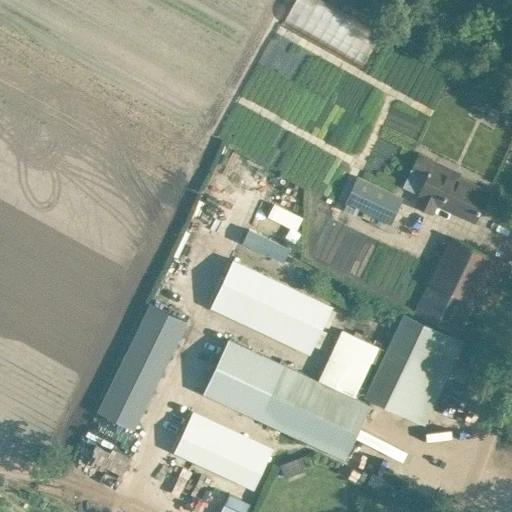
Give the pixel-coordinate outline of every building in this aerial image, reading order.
[(392,43),(346,17),(332,40),(379,67),(392,43)] [(396,74),(390,86),(422,105),(429,93),(396,74)] [(484,103),(466,116),(474,127),(478,124),(481,127),(484,128),(490,123),(490,119),(488,116),(492,113),(484,103)] [(419,195),(420,196),(416,205),(432,212),(436,203),(474,221),(488,191),(449,173),(451,169),(419,155),(413,170),(428,176),(419,195)] [(345,203),(390,224),(402,198),(357,177),(345,203)] [(417,253),(427,233),(418,229),(408,248),(417,253)] [(429,282),(414,312),(458,333),(473,303),(491,311),(511,267),(511,265),(451,237),(430,282),(429,282)] [(344,308),(246,261),(226,302),(325,349),(344,308)] [(418,298),(421,287),(407,283),(403,294),(418,298)] [(511,327),(511,295),(507,293),(495,319),(511,327)] [(365,397),(424,424),(463,341),(456,338),(404,313),(365,397)] [(341,330),(319,379),(355,396),(377,346),(341,330)] [(206,393),(346,459),(371,407),(232,343),(206,393)] [(254,489),(270,454),(190,417),(174,451),(254,489)] [(423,447),(422,456),(448,459),(449,450),(423,447)] [(207,486),(210,473),(172,462),(168,475),(207,486)] [(308,466),(293,468),(294,480),(309,478),(308,466)]
